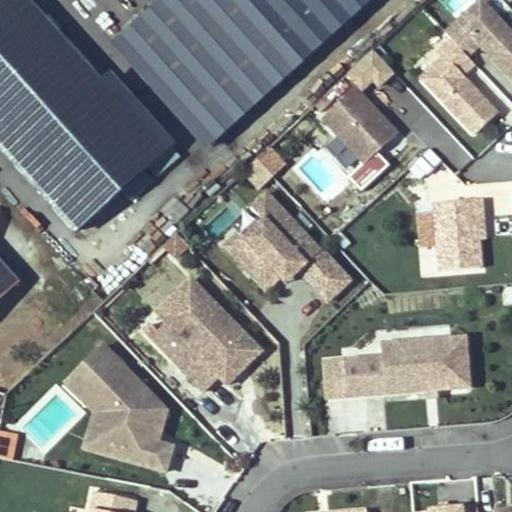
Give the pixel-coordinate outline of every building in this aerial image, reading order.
[(203,148),(373,0),(151,0),(107,38),(203,148)] [(0,56),(26,32),(0,1),(0,56)] [(511,36),(479,1),(443,34),(453,45),(457,49),(466,58),(478,46),(511,82),(511,36)] [(87,99),(26,32),(0,56),(0,121),(28,152),(87,99)] [(443,62),(457,49),(453,45),(439,58),(443,62)] [(369,97),(394,71),(371,49),(346,74),(369,97)] [(466,58),(457,49),(443,62),(421,82),(473,138),(496,117),(459,77),(472,65),(466,58)] [(107,122),(131,99),(112,77),(87,99),(28,152),(89,220),(147,167),(107,122)] [(395,136),(352,90),(320,120),(363,165),(395,136)] [(172,144),(131,99),(107,122),(147,167),(172,144)] [(260,189),(273,173),(255,159),(242,174),(260,189)] [(224,248),(265,292),(278,279),(292,266),(297,272),(326,303),(348,282),(319,251),(317,252),(264,196),(250,210),(257,217),(262,223),(244,240),(239,235),(224,248)] [(481,219),(480,201),(433,205),(438,273),(479,270),(477,241),(475,219),(481,219)] [(257,217),(239,235),(244,240),(262,223),(257,217)] [(297,272),(292,266),(278,279),(284,284),(297,272)] [(170,362),(200,395),(216,380),(210,373),(228,357),(231,361),(240,362),(253,350),(190,283),(156,315),(186,347),(170,362)] [(468,334),(380,338),(380,354),(322,357),(324,398),(471,392),(468,334)] [(90,413),(81,450),(168,473),(176,442),(161,438),(169,407),(104,340),(60,382),(90,413)] [(258,356),(253,350),(240,362),(231,361),(228,357),(210,373),(216,380),(224,388),(258,356)] [(131,511),(133,504),(92,495),(88,511),(131,511)]
